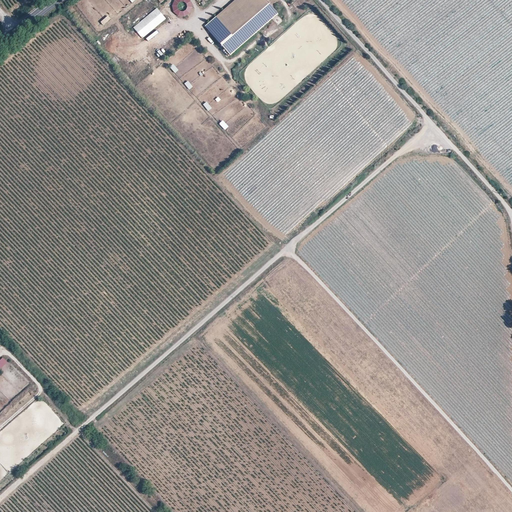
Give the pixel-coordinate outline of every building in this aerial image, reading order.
[(146,0),(125,18),(142,38),(164,19),(147,0),(146,0)] [(189,0),(175,0),(170,12),(187,19),(194,2),(189,0)] [(265,0),(234,0),(205,26),(230,54),(277,12),(265,0)] [(103,25),(111,19),(108,15),(100,22),(103,25)] [(169,67),(175,73),(178,70),(173,64),(169,67)] [(188,81),(184,83),(189,90),(193,87),(188,81)] [(207,101),(203,104),(207,111),(211,109),(207,101)] [(223,120),(219,123),(224,130),(229,127),(223,120)]
